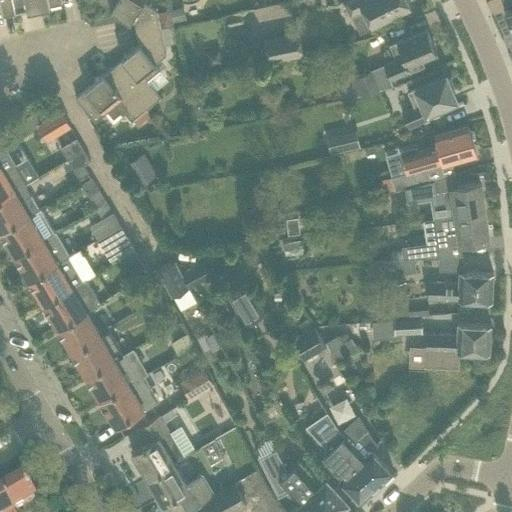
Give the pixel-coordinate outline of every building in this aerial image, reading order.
[(16,13),(12,0),(0,0),(0,17),(4,17),(4,16),(16,13)] [(61,0),(12,0),(16,13),(27,10),(28,11),(50,6),(50,5),(62,3),(61,0)] [(102,0),(101,2),(112,8),(111,9),(130,22),(134,21),(137,33),(175,25),(172,9),(156,12),(156,10),(144,2),(145,0),(102,0)] [(407,0),(350,0),(344,3),(350,16),(363,10),(371,26),(411,6),(407,0)] [(165,55),(163,44),(178,41),(175,25),(137,33),(139,44),(122,58),(122,59),(113,67),(146,108),(161,96),(147,79),(159,69),(154,63),(165,55)] [(426,29),(408,36),(389,44),(396,60),(370,70),(377,86),(390,79),(424,65),(422,59),(436,53),(426,29)] [(303,54),(298,32),(283,35),(288,57),(303,54)] [(146,108),(113,67),(104,75),(103,74),(85,88),(86,89),(76,97),(95,121),(106,112),(113,122),(125,113),(131,120),(134,118),(140,125),(152,115),(146,108)] [(370,70),(353,77),(361,94),(378,90),(377,86),(370,70)] [(445,74),(427,82),(415,87),(422,103),(402,111),(409,126),(444,111),(441,105),(456,99),(445,74)] [(70,126),(61,112),(39,125),(47,139),(70,126)] [(407,172),(392,176),(395,189),(405,187),(410,186),(428,181),(426,167),(475,153),(467,126),(448,131),(434,135),(437,146),(403,155),(404,160),(407,172)] [(361,145),(357,128),(330,135),(334,152),(361,145)] [(59,147),(67,159),(77,153),(77,151),(83,148),(77,138),(72,142),(71,140),(59,147)] [(27,183),(12,158),(2,141),(0,141),(0,198),(23,185),(27,183)] [(77,153),(67,159),(74,171),(92,160),(85,148),(77,153)] [(128,161),(140,182),(156,173),(144,152),(128,161)] [(410,186),(405,187),(408,202),(431,199),(434,218),(456,215),(484,210),(479,183),(460,186),(457,186),(455,173),(428,181),(410,186)] [(37,209),(23,185),(0,198),(0,229),(1,231),(37,209)] [(106,200),(100,188),(88,195),(95,207),(106,200)] [(113,211),(106,200),(95,207),(102,218),(113,211)] [(39,208),(37,209),(1,231),(15,255),(54,232),(39,208)] [(456,215),(434,218),(438,241),(438,240),(439,244),(443,244),(443,245),(460,242),(488,238),(484,210),(456,215)] [(298,217),(287,219),(289,235),(300,233),(298,217)] [(135,249),(121,224),(98,238),(112,263),(118,259),(126,254),(135,249)] [(68,256),(54,232),(15,255),(29,279),(68,256)] [(438,241),(402,246),(403,248),(403,258),(414,256),(414,257),(440,258),(439,244),(438,245),(438,241)] [(81,248),(68,256),(29,279),(44,303),(85,278),(95,272),(81,248)] [(126,254),(118,259),(122,265),(139,255),(135,249),(126,254)] [(396,259),(367,262),(367,275),(416,271),(414,257),(414,256),(403,258),(396,258),(396,259)] [(181,273),(175,261),(159,269),(173,295),(189,287),(181,273)] [(202,262),(181,273),(189,287),(210,277),(202,262)] [(493,272),(464,271),(461,271),(460,282),(429,281),(428,298),(492,301),(493,272)] [(100,302),(85,278),(44,303),(58,327),(86,310),(100,302)] [(406,280),(389,281),(391,303),(407,302),(406,280)] [(244,325),(264,313),(245,281),(226,293),(244,325)] [(162,298),(156,286),(145,292),(152,304),(162,298)] [(170,311),(162,298),(152,304),(159,317),(170,311)] [(224,303),(217,308),(221,316),(229,311),(224,303)] [(100,334),(86,310),(58,327),(72,351),(100,334)] [(422,319),(394,319),(394,332),(423,332),(422,319)] [(425,353),(425,366),(459,367),(460,353),(460,351),(490,352),(491,324),(471,323),(459,323),(458,350),(425,349),(425,353)] [(314,326),(291,339),(300,355),(313,347),(316,352),(326,346),(314,326)] [(109,329),(100,334),(72,351),(87,375),(123,353),(109,329)] [(332,340),(339,353),(342,358),(357,349),(347,332),(332,340)] [(180,336),(171,341),(177,354),(186,349),(180,336)] [(129,383),(121,370),(130,365),(123,353),(87,375),(101,399),(129,383)] [(195,393),(212,382),(205,369),(182,382),(190,396),(195,393)] [(143,407),(129,383),(101,399),(117,426),(118,425),(117,423),(143,407)] [(383,398),(371,410),(392,431),(403,421),(420,439),(454,406),(432,383),(399,415),(383,398)] [(280,398),(258,410),(264,423),(271,419),(287,410),(280,398)] [(377,486),(336,443),(342,437),(327,410),(306,426),(325,450),(322,457),(341,477),(339,479),(361,502),(377,486)] [(184,455),(171,433),(160,414),(136,428),(143,439),(145,438),(147,442),(132,451),(147,477),(173,462),(184,455)] [(393,471),(372,449),(380,441),(367,418),(344,439),(342,437),(336,443),(377,486),(393,471)] [(336,511),(348,502),(334,487),(325,477),(320,482),(300,461),(289,471),(326,511),(336,511)] [(185,482),(173,462),(147,477),(163,503),(178,494),(180,498),(179,499),(185,510),(204,499),(204,498),(192,478),(185,482)] [(326,511),(289,471),(278,481),(298,502),(292,508),(296,511),(326,511)] [(23,480),(1,494),(11,511),(40,511),(22,482),(24,482),(23,480)] [(232,481),(204,498),(204,499),(207,504),(211,511),(231,511),(246,504),(232,481)] [(0,511),(11,511),(1,494),(0,494),(0,511)] [(211,511),(207,504),(204,499),(185,510),(181,511),(211,511)]
